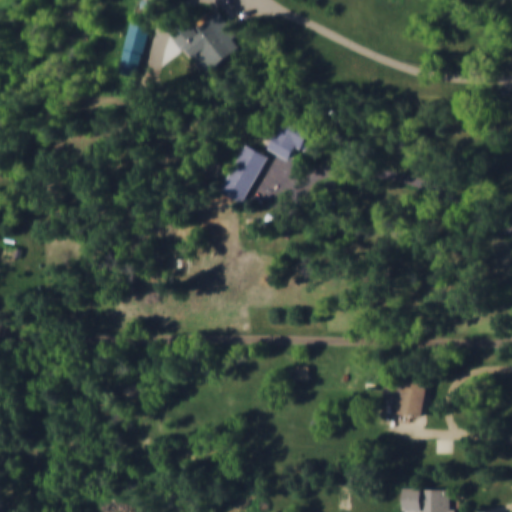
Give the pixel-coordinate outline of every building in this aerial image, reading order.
[(222,12),(249,44),(211,76),(181,40),(174,32),(190,19),(200,31),(222,12)] [(134,21),(154,26),(149,47),(143,74),(122,69),(134,21)] [(290,112),(321,130),(310,150),(304,147),(297,160),(275,148),(283,133),(279,132),(290,112)] [(250,145),(272,158),(263,175),(247,202),(225,190),(250,145)] [(168,255),(168,268),(174,268),(174,279),(191,279),(191,255),(168,255)] [(302,366),(314,366),(313,380),(301,379),(302,366)] [(390,376),(433,384),(427,417),(403,413),(406,398),(397,396),(387,394),(390,376)] [(410,489),(454,489),(454,509),(459,509),(459,511),(424,511),(410,511),(410,489)]
